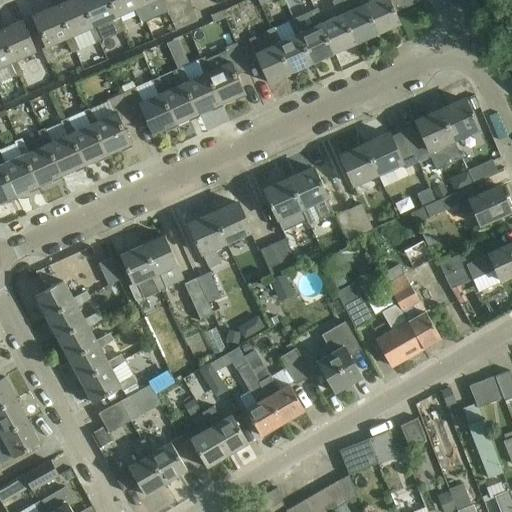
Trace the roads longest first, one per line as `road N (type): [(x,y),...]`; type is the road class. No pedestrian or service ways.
road 1 (residential): [(0,256),(464,45)]
road 2 (residential): [(511,335),(200,511)]
road 3 (residential): [(114,511),(0,296)]
